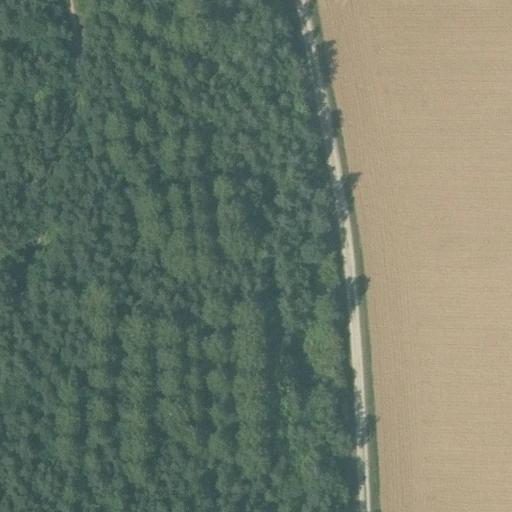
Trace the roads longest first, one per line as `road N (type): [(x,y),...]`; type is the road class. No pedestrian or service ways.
road 1 (track): [(362,511),(354,299),(302,0)]
road 2 (track): [(78,53),(36,260),(0,376)]
